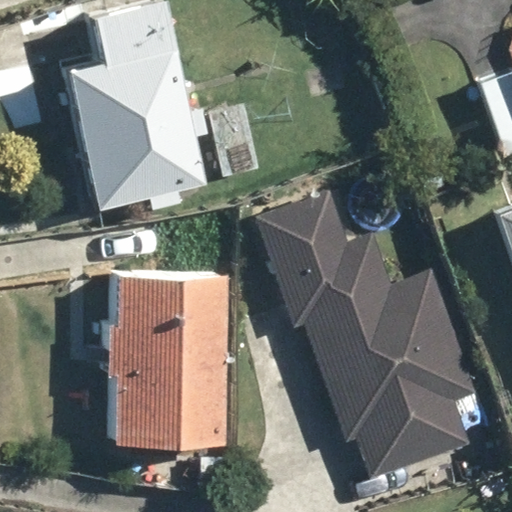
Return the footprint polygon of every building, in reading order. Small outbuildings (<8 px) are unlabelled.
[(51,67),(82,206),(190,183),(149,0),(140,0),(71,15),(81,61),(51,67)] [(511,63),(465,81),(492,156),(511,149),(511,63)] [(236,104),(195,115),(214,182),(254,171),(236,104)] [(459,441),(445,400),(468,392),(422,266),(377,282),(359,232),(334,240),(315,187),(242,213),(282,325),(293,321),(336,440),(344,437),(359,477),(459,441)] [(511,203),(484,213),(511,292),(511,203)] [(211,275),(100,273),(99,323),(91,323),(90,374),(98,374),(97,443),(209,444),(211,275)]
